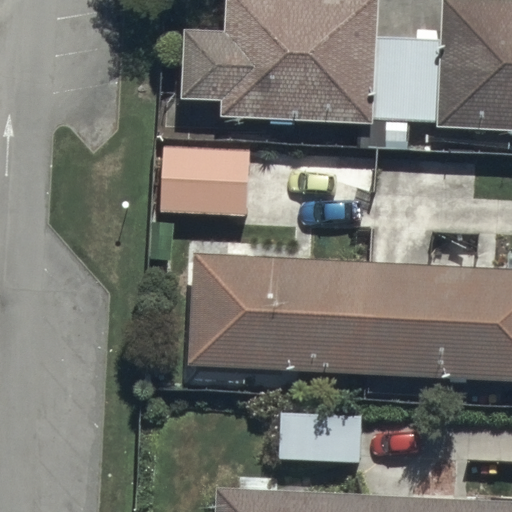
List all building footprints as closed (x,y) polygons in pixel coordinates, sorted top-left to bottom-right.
[(377,34),(377,0),(223,0),(223,25),(180,24),(180,95),(218,95),(217,116),(376,118),(376,116),(436,116),(436,124),(511,125),(511,0),(439,0),(439,34),(377,34)] [(249,145),(163,142),(160,207),(247,211),(249,145)] [(511,261),(192,246),(187,358),(511,372),(511,261)] [(358,409),(279,405),(276,454),(355,459),(358,409)] [(511,511),(511,495),(215,479),(213,511),(511,511)]
